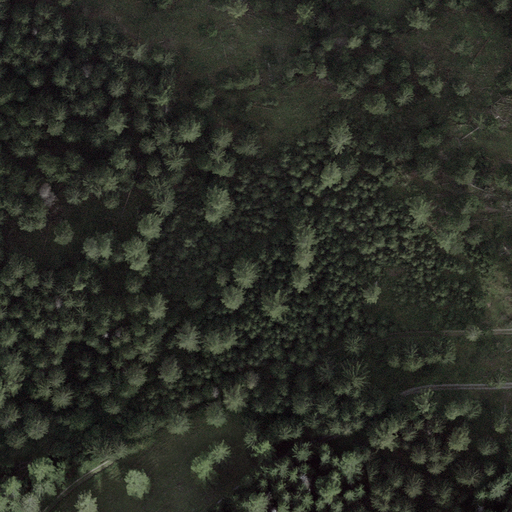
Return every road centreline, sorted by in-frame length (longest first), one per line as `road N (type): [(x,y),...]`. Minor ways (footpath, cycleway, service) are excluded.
road 1 (track): [(45,511),(83,477),(211,397),(375,341),(511,331)]
road 2 (track): [(511,384),(409,388),(292,452),(210,511)]
